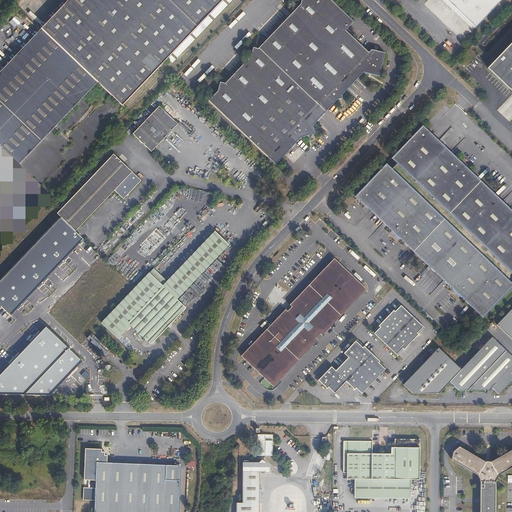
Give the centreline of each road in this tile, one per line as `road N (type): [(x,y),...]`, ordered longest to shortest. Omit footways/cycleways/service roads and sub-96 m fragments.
road 1 (unclassified): [(432,70),(254,266),(222,336),(216,396)]
road 2 (unclassified): [(237,416),(511,419)]
road 3 (unknown): [(372,4),(358,24),(384,50),(385,82),(309,168)]
road 4 (unclassified): [(0,416),(195,417)]
road 5 (unknown): [(309,168),(276,173),(204,103)]
